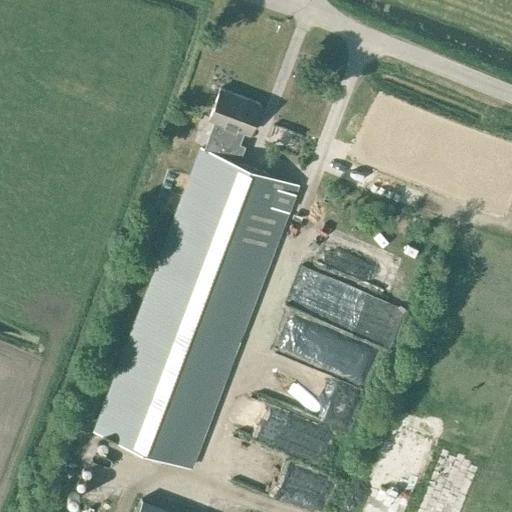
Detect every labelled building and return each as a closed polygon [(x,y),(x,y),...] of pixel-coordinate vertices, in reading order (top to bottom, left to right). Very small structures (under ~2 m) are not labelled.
[(212,119),(201,146),(95,428),(192,465),(298,182),(238,160),(243,145),(238,143),(243,130),(249,132),(260,101),(219,86),(208,117),(212,119)] [(328,161),(325,171),(342,176),(345,166),(328,161)] [(163,168),(154,206),(167,209),(176,172),(163,168)] [(386,259),(335,249),(334,255),(331,254),(329,265),(376,273),(374,286),(392,289),(394,279),(383,277),(386,259)] [(335,423),(363,352),(282,319),(250,399),(323,429),(327,420),(335,423)] [(229,469),(296,491),(298,485),(322,493),(331,468),(230,434),(228,440),(238,444),(229,469)] [(67,471),(56,477),(66,497),(77,491),(67,471)] [(184,511),(142,496),(135,511),(184,511)]
